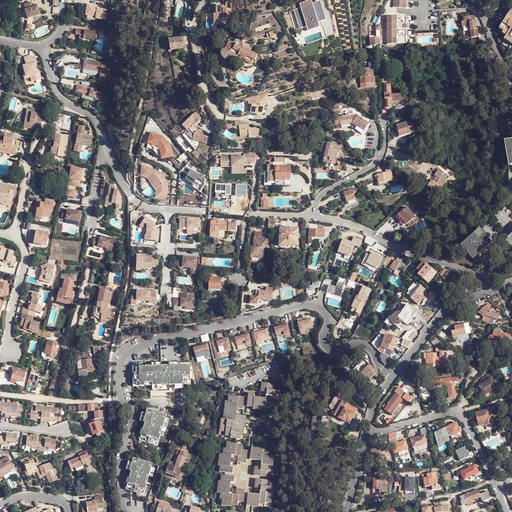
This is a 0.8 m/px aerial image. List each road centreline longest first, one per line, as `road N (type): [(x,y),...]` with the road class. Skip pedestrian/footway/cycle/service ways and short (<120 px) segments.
road 1 (residential): [(495,288),(444,313),(379,398),(367,433)]
road 2 (residential): [(495,288),(361,226),(313,216)]
road 3 (residential): [(494,481),(457,410),(367,433)]
road 4 (residential): [(383,121),(377,162),(319,198),(313,216)]
road 5 (residential): [(107,150),(94,117),(58,93),(42,46)]
road 6 (residential): [(313,216),(246,218),(239,278)]
road 7 (residential): [(200,211),(136,202),(107,150)]
